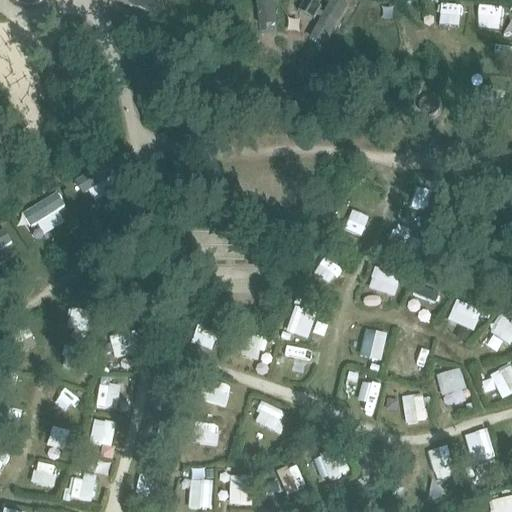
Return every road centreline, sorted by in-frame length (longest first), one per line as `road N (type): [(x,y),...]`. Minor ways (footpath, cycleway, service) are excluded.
road 1 (track): [(511,162),(442,167),(145,129)]
road 2 (track): [(375,511),(364,490),(356,421),(321,392),(152,342)]
road 3 (track): [(321,392),(353,269),(431,165)]
road 4 (track): [(88,252),(0,492)]
road 5 (track): [(145,129),(167,252),(152,342)]
road 6 (track): [(319,511),(439,444),(511,417)]
road 7 (track): [(159,210),(0,314)]
road 8 (track): [(152,342),(109,511)]
road 9 (track): [(145,129),(89,0)]
